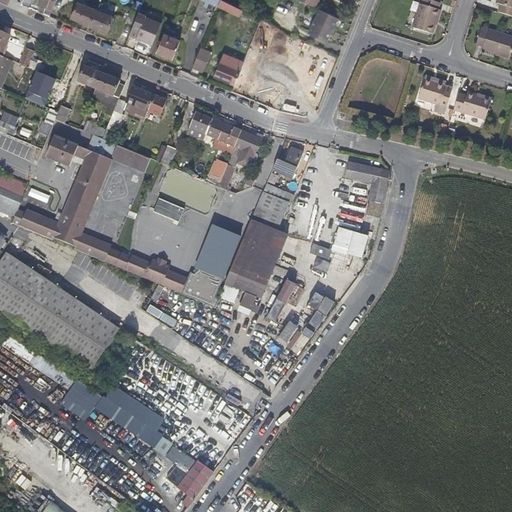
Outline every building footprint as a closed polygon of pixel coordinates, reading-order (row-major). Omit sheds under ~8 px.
[(45,13),(50,15),(56,0),(31,0),(31,2),(47,8),(45,13)] [(218,7),(220,0),(209,0),(209,2),(208,5),(217,9),(218,7)] [(238,8),(221,0),(220,0),(218,7),(235,15),(238,8)] [(433,34),(440,11),(438,10),(440,3),(429,0),(423,0),(422,5),(420,4),(412,28),(433,34)] [(511,0),(498,0),(497,4),(500,4),(498,12),(511,16),(511,0)] [(77,2),(71,18),(89,26),(96,10),(77,2)] [(338,18),(320,9),(308,33),(327,42),(338,18)] [(89,26),(108,34),(114,17),(96,10),(89,26)] [(126,23),(134,26),(135,21),(139,13),(131,10),(126,23)] [(134,26),(130,35),(153,45),(161,24),(145,17),(142,24),(135,21),(134,26)] [(510,58),(511,50),(511,36),(482,27),(476,45),(483,47),(482,50),(510,58)] [(0,32),(0,55),(2,57),(10,36),(0,32)] [(164,35),(156,53),(173,60),(180,41),(164,35)] [(201,48),(192,69),(203,73),(211,53),(201,48)] [(26,50),(20,64),(28,68),(34,53),(26,50)] [(224,54),(214,77),(235,86),(241,69),(244,62),(224,54)] [(0,63),(0,69),(7,73),(12,61),(3,57),(0,63)] [(78,82),(96,89),(103,74),(84,66),(78,82)] [(241,69),(235,86),(252,93),(259,76),(241,69)] [(96,89),(92,100),(107,106),(104,114),(112,117),(119,100),(125,85),(120,83),(120,81),(103,74),(96,89)] [(446,83),(425,76),(424,79),(445,85),(446,83)] [(444,115),(452,89),(445,87),(445,85),(424,79),(418,99),(436,105),(439,105),(437,113),(444,115)] [(144,120),(148,112),(155,96),(132,86),(125,102),(119,100),(112,117),(106,130),(113,133),(116,134),(124,115),(122,115),(124,111),(129,113),(128,114),(144,120)] [(485,120),(492,99),(468,92),(467,96),(459,94),(454,110),(485,120)] [(53,96),(48,108),(56,112),(61,100),(53,96)] [(155,96),(148,112),(160,117),(167,100),(155,96)] [(59,113),(56,120),(65,124),(71,110),(61,106),(59,113)] [(86,121),(91,111),(87,109),(79,129),(82,131),(86,121)] [(196,113),(190,128),(206,135),(212,119),(196,113)] [(212,119),(206,135),(220,141),(235,147),(241,131),(212,119)] [(42,120),(37,132),(46,137),(52,125),(42,120)] [(0,121),(0,131),(6,134),(10,125),(0,121)] [(86,121),(82,131),(94,136),(103,139),(106,130),(98,127),(98,126),(86,121)] [(85,149),(91,135),(60,122),(54,136),(85,149)] [(206,135),(190,128),(187,134),(203,141),(206,135)] [(109,142),(113,133),(106,130),(103,139),(109,142)] [(222,179),(218,187),(230,192),(232,187),(228,186),(237,164),(249,169),(254,156),(257,157),(263,140),(241,131),(235,147),(233,153),(227,167),(222,179)] [(15,217),(12,223),(53,240),(54,238),(76,247),(75,249),(156,284),(181,294),(188,278),(169,270),(170,266),(166,265),(157,261),(153,259),(151,263),(132,255),(131,257),(110,249),(112,246),(82,233),(112,160),(112,159),(118,145),(109,142),(103,139),(94,136),(88,150),(54,137),(46,156),(69,166),(71,160),(73,155),(86,161),(84,166),(60,224),(27,210),(26,213),(18,210),(17,212),(15,217)] [(220,141),(217,146),(233,153),(235,147),(220,141)] [(144,174),(151,159),(118,145),(112,159),(112,160),(144,174)] [(168,146),(161,163),(169,167),(176,150),(168,146)] [(277,160),(272,171),(293,180),(304,153),(291,148),(285,163),(277,160)] [(86,161),(73,155),(71,160),(84,166),(86,161)] [(222,179),(227,167),(216,163),(211,175),(222,179)] [(348,163),(345,178),(372,183),(368,200),(384,204),(390,173),(390,172),(348,163)] [(2,173),(0,178),(0,188),(22,198),(23,198),(29,184),(2,173)] [(211,175),(208,183),(218,187),(222,179),(211,175)] [(249,177),(246,185),(252,187),(255,179),(249,177)] [(267,184),(263,192),(282,200),(285,193),(267,184)] [(0,188),(0,211),(15,217),(17,212),(22,198),(0,188)] [(277,231),(289,203),(282,200),(263,192),(251,221),(277,231)] [(179,223),(184,209),(159,199),(154,212),(179,223)] [(254,316),(287,236),(277,231),(251,221),(244,237),(217,301),(254,316)] [(190,273),(188,278),(181,294),(215,308),(217,301),(244,237),(214,225),(196,268),(201,270),(195,275),(190,273)] [(329,250),(360,259),(366,237),(335,228),(329,250)] [(0,251),(2,253),(9,244),(5,242),(0,249),(0,251)] [(60,350),(91,370),(119,328),(7,253),(0,263),(0,309),(52,344),(60,350)] [(11,320),(0,312),(0,323),(6,327),(11,320)] [(76,380),(9,334),(1,346),(28,364),(28,365),(40,373),(69,392),(76,380)] [(60,350),(52,344),(48,349),(57,355),(60,350)] [(284,378),(301,355),(295,351),(284,367),(279,374),(284,378)] [(186,475),(196,462),(173,446),(169,453),(180,460),(175,468),(186,475)] [(188,508),(214,472),(197,461),(196,462),(186,475),(176,489),(187,497),(182,503),(188,508)] [(21,494),(25,488),(17,482),(13,488),(21,494)] [(65,511),(53,502),(50,505),(58,511),(65,511)]
